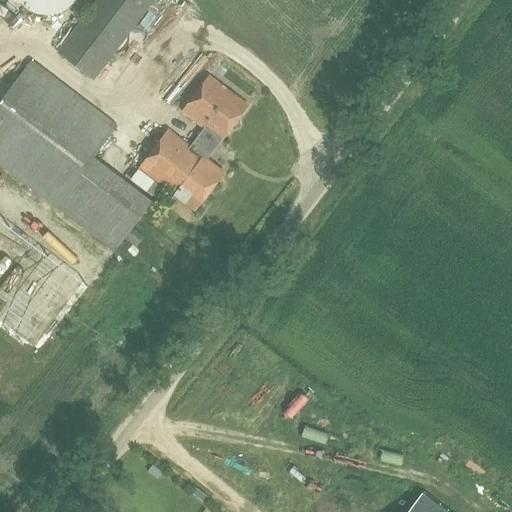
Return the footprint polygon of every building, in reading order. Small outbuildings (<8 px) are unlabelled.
[(17,0),(18,0),(20,3),(22,5),(24,7),(27,9),(29,10),(32,12),(35,13),(38,14),(41,14),(44,15),(47,15),(50,15),(53,14),(56,14),(59,13),(62,11),(65,10),(68,8),(70,6),(72,4),(74,2),(75,0),(17,0)] [(97,0),(58,52),(94,79),(153,0),(97,0)] [(127,44),(116,60),(124,65),(135,50),(127,44)] [(0,100),(0,163),(114,250),(150,203),(92,158),(116,126),(30,60),(0,100)] [(191,147),(168,130),(139,168),(195,210),(224,172),(207,159),(221,141),(248,105),(209,76),(182,111),(211,133),(207,138),(201,133),(191,147)] [(209,423),(217,409),(206,403),(198,417),(209,423)] [(152,465),(148,471),(156,478),(161,472),(152,465)] [(206,496),(197,488),(191,495),(200,503),(206,496)] [(406,511),(450,511),(422,491),(406,511)]
